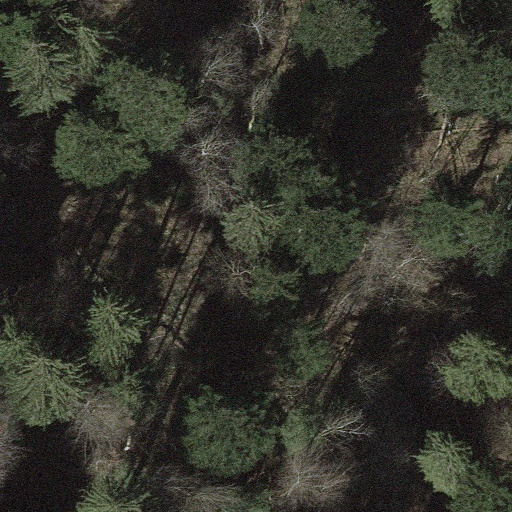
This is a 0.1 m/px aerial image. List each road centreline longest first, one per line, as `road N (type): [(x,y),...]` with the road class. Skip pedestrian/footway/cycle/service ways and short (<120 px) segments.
road 1 (track): [(244,0),(217,182),(178,354)]
road 2 (track): [(178,354),(184,511)]
